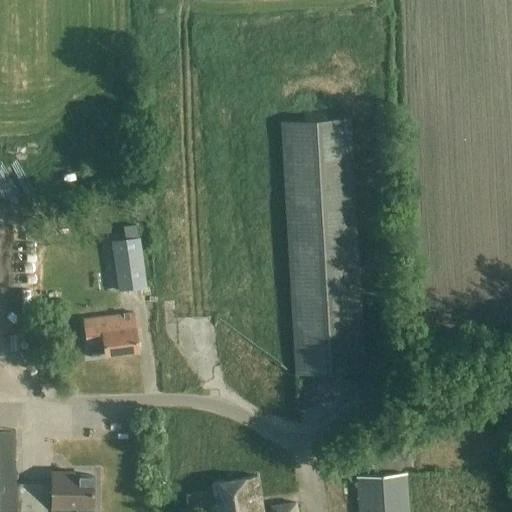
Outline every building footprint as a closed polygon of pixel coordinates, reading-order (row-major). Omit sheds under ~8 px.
[(203,258),(188,68),(155,71),(169,261),(203,258)] [(295,374),(363,369),(349,118),(281,122),(295,374)] [(105,355),(138,351),(133,312),(84,319),(87,343),(103,341),(105,355)] [(442,462),(487,451),(478,413),(422,427),(427,447),(438,444),(442,462)] [(0,511),(91,511),(92,475),(73,475),(73,473),(51,473),(51,485),(0,484),(0,511)] [(359,511),(407,511),(405,473),(357,476),(359,511)] [(262,511),(256,475),(212,482),(215,505),(208,506),(208,511),(262,511)] [(271,511),(296,511),(295,502),(270,506),(271,511)]
